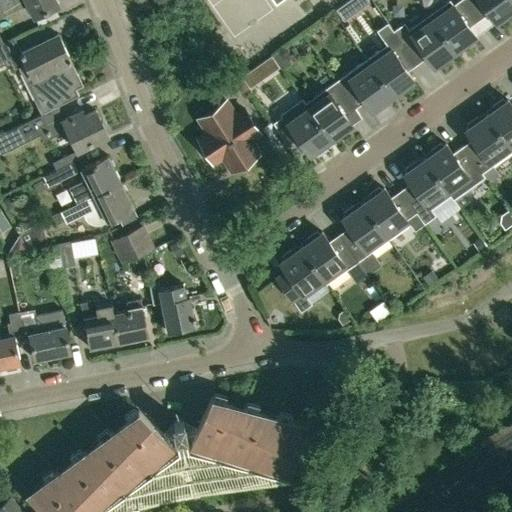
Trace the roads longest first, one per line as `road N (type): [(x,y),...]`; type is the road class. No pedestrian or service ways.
road 1 (residential): [(511,65),(223,266)]
road 2 (residential): [(223,266),(186,200),(102,0)]
road 3 (residential): [(254,354),(347,353),(426,334),(469,317),(511,284)]
road 4 (residential): [(0,400),(254,354)]
